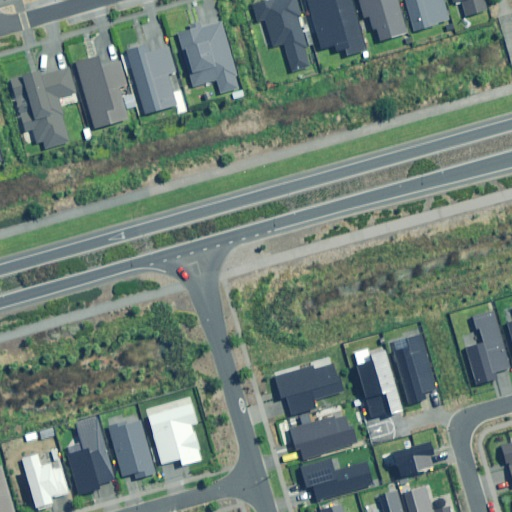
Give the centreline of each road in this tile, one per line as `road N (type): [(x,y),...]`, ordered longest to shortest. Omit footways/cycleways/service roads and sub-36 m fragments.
road 1 (secondary): [(0,269),(511,121)]
road 2 (secondary): [(511,163),(192,247)]
road 3 (residential): [(257,478),(192,247)]
road 4 (secondary): [(192,247),(0,303)]
road 5 (residential): [(478,511),(461,439),(475,417),(511,405)]
